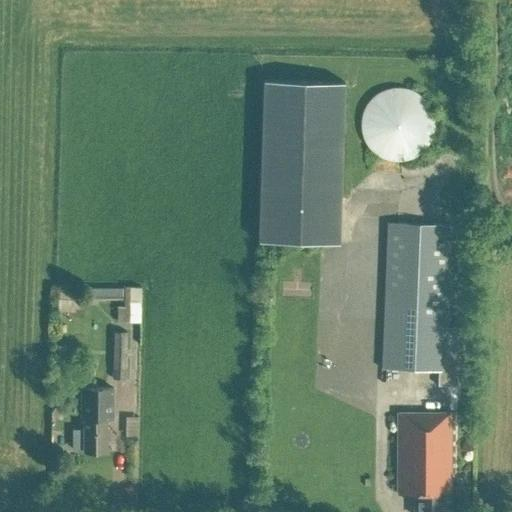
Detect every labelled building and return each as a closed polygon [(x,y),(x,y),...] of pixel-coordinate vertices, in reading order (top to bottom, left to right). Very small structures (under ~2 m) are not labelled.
[(339,241),(345,80),(264,77),(258,238),(339,241)] [(379,91),(371,97),(365,106),(362,116),(361,126),(364,137),(369,146),(377,153),(386,158),(397,159),(407,158),(417,154),(425,148),(431,139),(434,129),(435,118),(432,108),(427,99),(419,92),(410,87),(399,85),(389,87),(379,91)] [(466,386),(468,326),(449,325),(452,223),(387,221),(381,368),(438,371),(438,385),(466,386)] [(139,321),(141,286),(124,285),(123,319),(139,321)] [(122,287),(86,287),(86,298),(122,297),(122,287)] [(126,380),(126,366),(127,333),(114,333),(113,380),(126,380)] [(66,365),(67,345),(58,344),(56,364),(66,365)] [(85,417),(84,430),(74,430),(74,450),(83,450),(83,451),(107,452),(107,419),(112,419),(113,388),(81,388),(81,417),(85,417)] [(451,511),(452,411),(397,411),(397,491),(415,491),(415,511),(451,511)]
